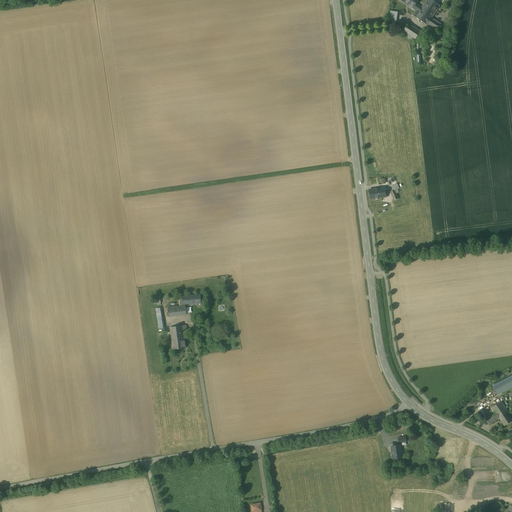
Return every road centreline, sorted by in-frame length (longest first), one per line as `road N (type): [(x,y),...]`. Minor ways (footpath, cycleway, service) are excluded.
road 1 (unclassified): [(409,404),(344,426),(0,488)]
road 2 (secondary): [(335,0),(380,353),(409,404)]
road 3 (secondary): [(409,404),(511,465)]
